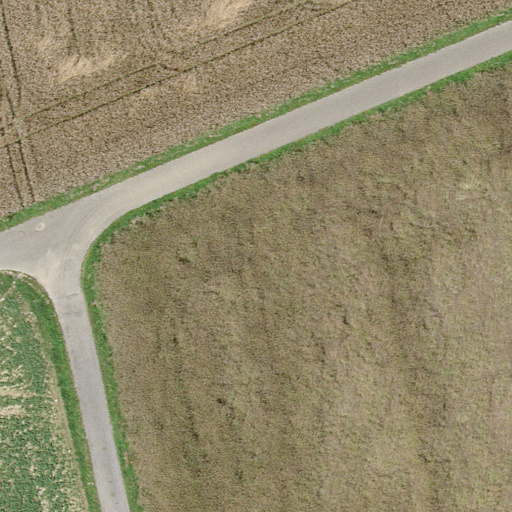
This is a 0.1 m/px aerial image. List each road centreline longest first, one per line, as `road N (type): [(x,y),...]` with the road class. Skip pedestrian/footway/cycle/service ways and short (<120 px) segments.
road 1 (track): [(511,45),(0,258)]
road 2 (track): [(49,239),(113,511)]
